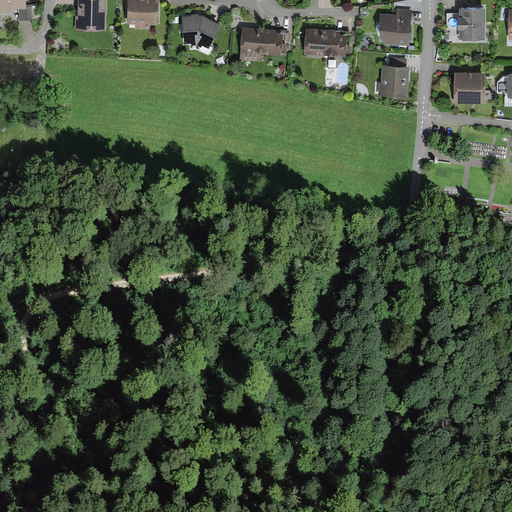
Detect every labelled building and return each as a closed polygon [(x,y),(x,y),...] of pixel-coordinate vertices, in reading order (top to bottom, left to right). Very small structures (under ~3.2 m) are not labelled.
[(0,0),(0,10),(20,10),(20,18),(32,18),(31,2),(26,2),(26,0),(0,0)] [(106,28),(105,0),(78,0),(78,15),(75,15),(75,28),(106,28)] [(148,23),(156,23),(156,0),(127,0),(127,21),(136,22),(135,28),(148,28),(148,23)] [(469,8),(460,8),(460,12),(448,11),(448,29),(457,29),(460,29),(460,38),(485,38),(485,7),(469,8)] [(384,42),(409,43),(411,22),(412,9),(397,8),(397,13),(381,12),(380,25),(384,42)] [(209,47),(221,21),(202,13),(192,13),(192,14),(183,15),(185,41),(191,41),(191,44),(196,44),(202,46),(203,43),(209,47)] [(339,28),(306,26),(305,52),(345,54),(346,33),(339,32),(339,28)] [(259,53),(282,54),(282,33),(276,33),(276,28),(241,27),(240,59),(259,59),(259,53)] [(407,94),(409,65),(382,63),(381,93),(407,94)] [(486,70),(455,69),(454,102),(476,102),(485,102),(486,70)]
